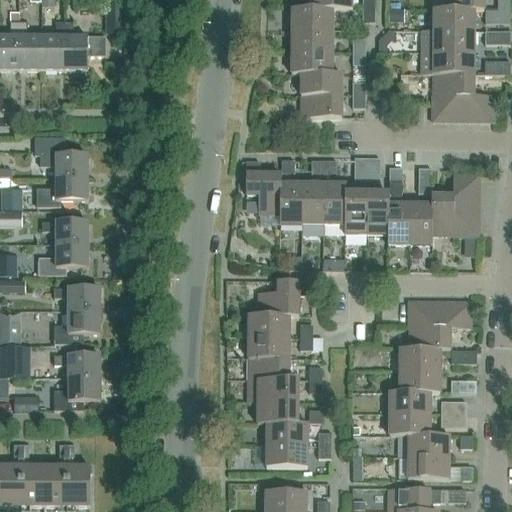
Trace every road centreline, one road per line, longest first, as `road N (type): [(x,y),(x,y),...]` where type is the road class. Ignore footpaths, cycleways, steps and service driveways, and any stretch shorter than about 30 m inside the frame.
road 1 (tertiary): [(227,0),(180,385),(181,511)]
road 2 (residential): [(497,511),(499,335),(511,217)]
